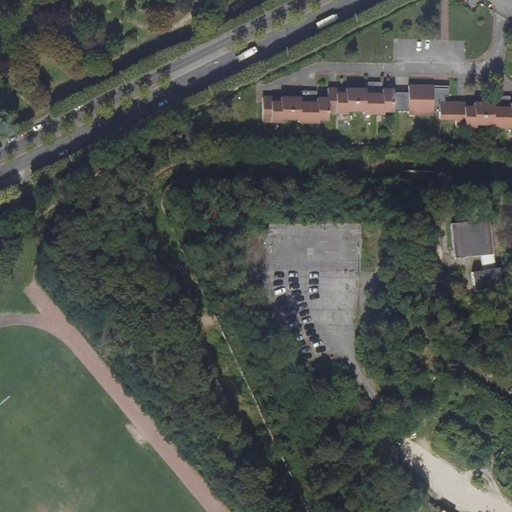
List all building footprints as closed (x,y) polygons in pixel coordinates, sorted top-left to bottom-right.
[(366,79),(366,86),(366,91),(382,91),(382,86),(382,79),(366,79)] [(301,100),(301,95),(281,94),(280,99),(271,99),(271,107),(263,107),(263,118),(282,119),(282,116),(298,116),(299,119),(319,119),(319,117),(328,117),(328,109),(347,110),(347,107),(364,107),(364,110),(384,110),(384,108),(408,108),(408,111),(432,111),(433,108),(440,108),(440,116),(456,115),(456,124),(475,124),(476,120),(491,121),(491,124),(511,124),(511,121),(511,100),(510,100),(510,105),(494,104),(494,100),(465,100),(464,113),(456,113),(456,100),(445,99),(444,93),(448,93),(449,85),(443,85),(434,85),(434,83),(409,82),(409,89),(394,89),(393,86),(382,86),(382,91),(366,91),(366,86),(337,85),(337,99),(328,99),(328,95),(317,95),(317,100),(301,100)] [(328,86),(328,95),(328,99),(337,99),(337,85),(328,86)] [(301,87),(301,95),(301,100),(317,100),(317,95),(317,88),(301,87)] [(510,105),(510,100),(510,93),(494,93),(494,100),(494,104),(510,105)] [(280,99),(281,94),(263,94),(263,107),(271,107),(271,99),(280,99)] [(465,100),(456,100),(456,113),(464,113),(465,100)] [(454,259),(480,257),(493,255),(489,220),(450,224),(454,259)] [(429,255),(440,255),(441,227),(429,227),(429,255)] [(493,255),(480,257),(482,271),(496,269),(493,255)] [(496,269),(482,271),(471,273),(474,287),(501,282),(499,268),(496,269)] [(355,390),(341,364),(304,381),(318,408),(355,390)] [(392,511),(419,490),(396,464),(364,492),(380,511),(392,511)]
